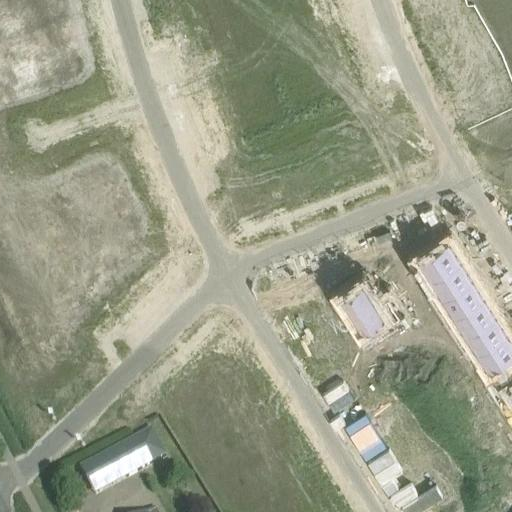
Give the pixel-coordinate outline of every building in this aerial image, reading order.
[(450,236),(420,256),(432,275),(463,255),(450,236)] [(463,255),(432,275),(444,293),(474,273),(463,255)] [(474,273),(444,293),(455,311),(486,292),(474,273)] [(364,280),(342,294),(364,329),(386,315),(391,323),(402,316),(389,295),(378,302),(364,280)] [(399,282),(392,286),(399,296),(405,292),(401,286),(399,282)] [(405,292),(399,296),(405,307),(412,302),(405,292)] [(486,292),(455,311),(467,330),(497,310),(486,292)] [(497,310),(467,330),(478,348),(509,328),(497,310)] [(422,318),(415,323),(422,333),(429,328),(422,318)] [(429,328),(422,333),(428,343),(435,338),(429,328)] [(511,332),(509,328),(478,348),(491,367),(511,353),(511,332)] [(445,355),(438,359),(445,369),(452,365),(445,355)] [(452,365),(445,369),(451,379),(458,375),(452,365)] [(511,369),(496,380),(502,391),(511,386),(511,387),(511,369)] [(152,430),(112,452),(126,477),(127,478),(167,457),(152,430)] [(511,483),(508,479),(502,485),(511,494),(511,492),(511,483)]
